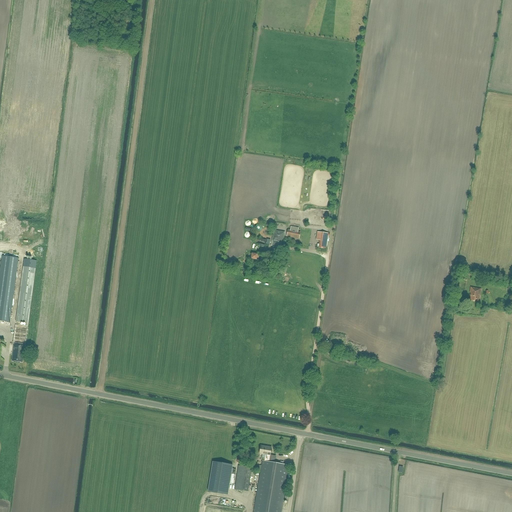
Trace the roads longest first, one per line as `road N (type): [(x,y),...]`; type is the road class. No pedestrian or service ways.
road 1 (track): [(149,0),(99,394)]
road 2 (unclassified): [(300,432),(0,374)]
road 3 (unclassified): [(511,473),(307,433)]
road 4 (track): [(315,338),(438,380),(450,313)]
